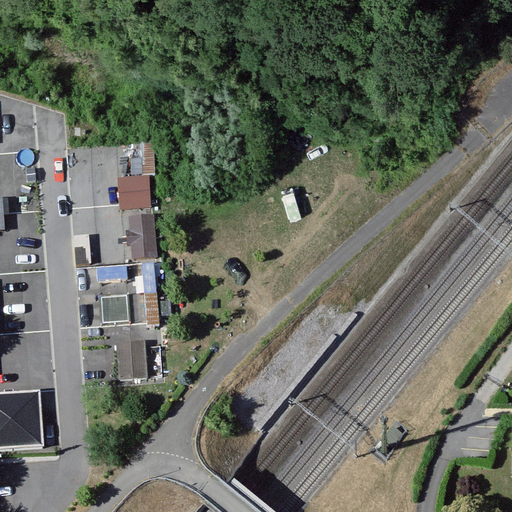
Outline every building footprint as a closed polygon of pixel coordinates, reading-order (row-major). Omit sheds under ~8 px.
[(149,143),(153,170),(163,168),(159,142),(149,143)] [(158,174),(124,175),(125,208),(158,207),(158,174)] [(0,234),(9,235),(10,197),(0,197),(0,234)] [(161,214),(134,214),(135,258),(162,257),(161,214)] [(152,377),(148,340),(118,343),(121,379),(152,377)] [(0,391),(0,446),(48,447),(47,391),(0,391)]
